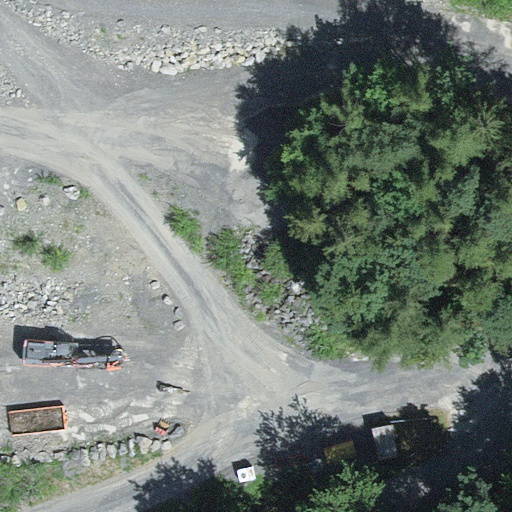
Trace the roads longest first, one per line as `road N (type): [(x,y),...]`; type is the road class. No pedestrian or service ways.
road 1 (track): [(511,64),(404,30),(357,30),(173,0)]
road 2 (track): [(366,511),(438,481),(511,429)]
